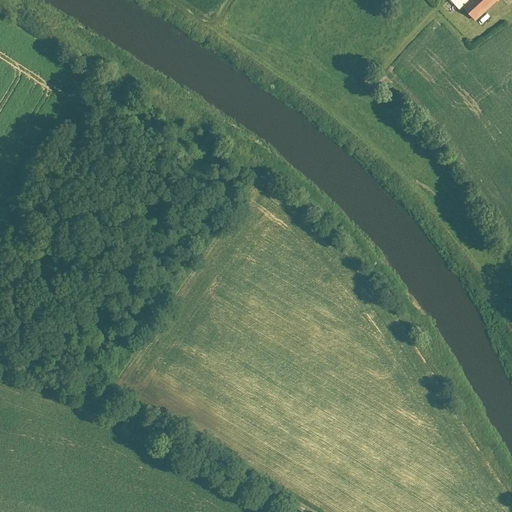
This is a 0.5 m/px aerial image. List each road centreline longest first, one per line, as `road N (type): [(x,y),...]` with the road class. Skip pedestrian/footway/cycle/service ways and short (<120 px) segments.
road 1 (track): [(0,357),(128,406),(326,511)]
road 2 (track): [(0,311),(116,152)]
